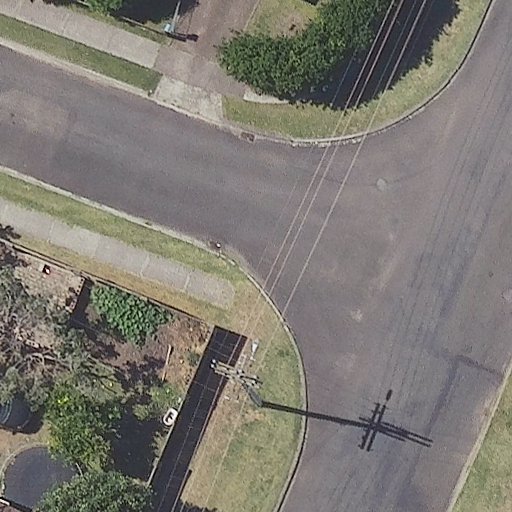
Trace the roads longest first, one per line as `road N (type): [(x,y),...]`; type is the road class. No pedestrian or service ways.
road 1 (residential): [(0,103),(466,286)]
road 2 (residential): [(466,286),(371,511)]
